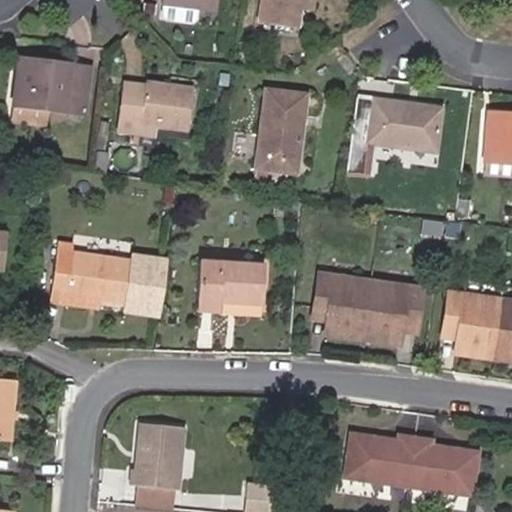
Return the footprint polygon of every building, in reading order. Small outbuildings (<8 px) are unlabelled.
[(161,0),(161,1),(213,8),(214,0),(161,0)] [(298,26),(300,8),(301,0),(258,0),(256,20),(298,26)] [(311,9),(312,0),(301,0),(300,8),(311,9)] [(203,23),(204,9),(152,5),(151,19),(203,23)] [(53,62),(19,57),(18,64),(52,68),(53,62)] [(53,62),(52,68),(18,64),(13,103),(80,113),(85,66),(53,62)] [(192,85),(145,79),(145,83),(144,91),(122,89),(116,129),(153,135),(154,125),(186,129),(192,85)] [(145,83),(123,81),(122,89),(144,91),(145,83)] [(294,172),(304,94),(266,89),(255,167),(294,172)] [(438,106),(352,96),(343,170),(362,172),(366,142),(431,151),(438,106)] [(11,109),(10,121),(56,124),(57,112),(11,109)] [(511,115),(488,112),(487,119),(511,122),(511,115)] [(511,122),(487,119),(481,159),(511,162),(511,122)] [(107,153),(95,151),(92,171),(104,173),(107,153)] [(479,173),(511,177),(511,162),(481,159),(479,173)] [(50,185),(64,187),(66,171),(53,169),(50,185)] [(30,205),(42,207),(44,189),(33,187),(30,205)] [(63,303),(64,296),(95,301),(121,304),(127,262),(71,254),(72,247),(56,244),(47,301),(63,303)] [(217,303),(258,306),(261,267),(198,263),(195,311),(217,312),(217,303)] [(417,322),(421,292),(318,278),(314,308),(329,310),(326,336),(399,345),(402,320),(417,322)] [(511,304),(498,302),(447,295),(443,325),(458,327),(454,353),(511,360),(511,304)] [(63,303),(94,308),(95,301),(64,296),(63,303)] [(0,439),(7,441),(13,382),(0,380),(0,439)] [(130,469),(128,485),(134,485),(174,490),(180,428),(138,424),(134,470),(130,469)] [(343,436),(337,478),(399,487),(406,437),(390,435),(389,442),(343,436)] [(422,446),(423,439),(406,437),(399,487),(464,495),(470,453),(422,446)] [(132,502),(172,507),(174,490),(134,485),(132,502)] [(248,511),(264,511),(265,502),(250,501),(248,511)]
